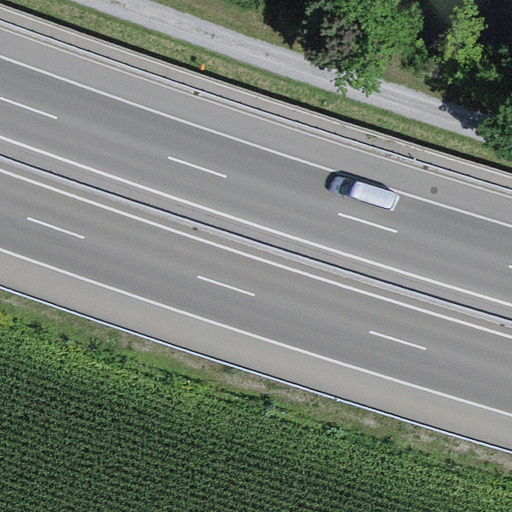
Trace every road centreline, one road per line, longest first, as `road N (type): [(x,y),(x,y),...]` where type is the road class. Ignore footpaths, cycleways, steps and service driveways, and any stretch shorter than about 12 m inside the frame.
road 1 (motorway): [(511,257),(0,87)]
road 2 (motorway): [(0,202),(511,370)]
road 3 (track): [(124,0),(511,130)]
